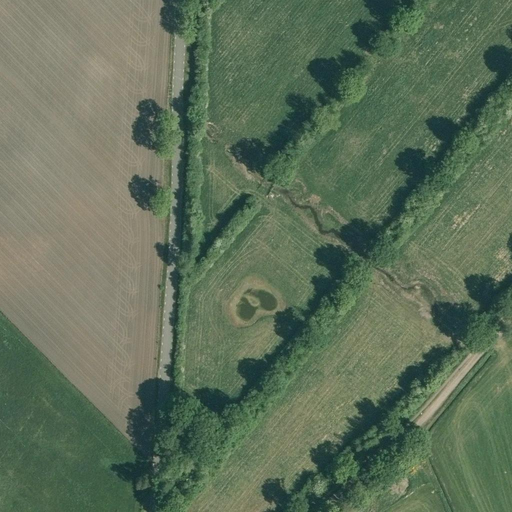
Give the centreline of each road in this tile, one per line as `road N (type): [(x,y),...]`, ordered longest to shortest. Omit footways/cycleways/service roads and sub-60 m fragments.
road 1 (unclassified): [(153,511),(183,0)]
road 2 (track): [(319,511),(418,424),(511,321)]
